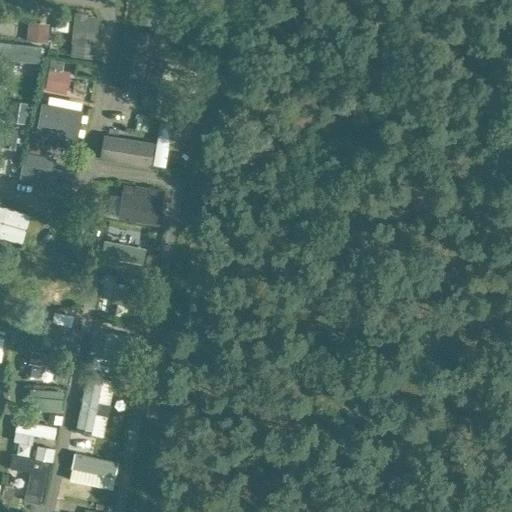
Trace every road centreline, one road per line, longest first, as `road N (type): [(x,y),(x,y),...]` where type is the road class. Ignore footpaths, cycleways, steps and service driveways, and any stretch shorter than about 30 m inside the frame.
road 1 (track): [(227,0),(137,511)]
road 2 (track): [(121,511),(179,198),(173,184),(88,173)]
